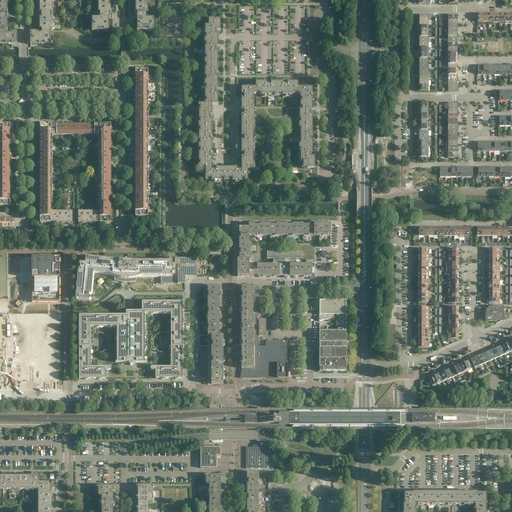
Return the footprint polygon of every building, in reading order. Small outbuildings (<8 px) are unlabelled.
[(9,19),(9,12),(8,12),(8,7),(0,7),(0,24),(8,24),(8,19),(9,19)] [(54,19),(54,16),(54,12),(52,12),(52,7),(39,7),(39,12),(38,12),(38,19),(39,19),(39,24),(52,24),(52,19),(54,19)] [(109,31),(109,19),(112,19),(112,12),(111,12),(111,7),(98,7),(98,12),(97,12),(97,18),(92,18),(92,31),(98,31),(98,29),(103,29),(103,31),(109,31)] [(154,31),(154,18),(149,18),(149,12),(148,12),(148,7),(135,7),(135,12),(134,12),(134,19),(137,19),(137,31),(143,31),(143,29),(146,29),(148,29),(148,31),(154,31)] [(220,31),(220,20),(208,20),(208,26),(205,26),(205,39),(204,39),(204,41),(218,42),(218,35),(217,35),(217,33),(220,33),(220,31)] [(0,44),(17,45),(17,32),(11,32),(11,34),(9,34),(9,32),(8,32),(8,31),(8,24),(0,24),(0,44)] [(50,45),(50,33),(50,31),(50,30),(52,30),(52,24),(39,24),(39,30),(41,30),(41,31),(41,32),(39,32),(39,34),(36,34),(36,32),(30,32),(30,45),(50,45)] [(220,52),(220,50),(217,50),(217,48),(218,48),(218,42),(204,41),(204,44),(205,44),(205,57),(206,57),(206,62),(218,62),(218,52),(220,52)] [(218,73),(218,62),(206,62),(206,68),(203,68),(203,75),(203,78),(206,78),(206,84),(218,84),(218,77),(217,77),(217,75),(220,75),(220,73),(218,73)] [(149,81),(149,76),(148,76),(148,70),(135,70),(135,78),(133,78),(133,81),(135,81),(135,87),(148,87),(148,81),(149,81)] [(277,95),(277,83),(271,83),(271,84),(269,84),(269,81),(266,81),(266,83),(256,83),(256,88),(256,93),(262,93),(262,97),(271,97),(271,95),(277,95)] [(298,93),(298,88),(298,83),(287,83),(287,81),(285,81),(285,84),(283,84),(283,83),(277,83),(277,95),(282,95),(282,97),(292,97),(292,93),(297,93),(298,93)] [(218,105),(218,94),(220,94),(220,92),(217,92),(217,90),(218,90),(218,84),(206,84),(206,90),(203,90),(203,99),(206,99),(206,105),(200,105),(200,109),(200,111),(197,111),(197,120),(200,120),(200,126),(212,126),(212,120),(211,120),(211,118),(214,118),(214,115),(212,115),(212,109),(212,105),(218,105)] [(149,97),(149,93),(149,92),(148,92),(148,87),(135,87),(135,92),(133,92),(133,95),(135,95),(135,103),(148,103),(148,98),(149,98),(149,97)] [(252,111),(252,105),(252,95),(256,95),(256,93),(256,88),(241,88),(241,94),(239,94),(239,97),(242,97),(242,99),(241,99),(241,111),(242,111),(242,113),(239,113),(239,115),(241,115),(241,126),(253,126),(253,120),(254,120),(254,111),(252,111)] [(312,111),(312,105),(312,99),(311,99),(311,97),(314,97),(314,94),(312,94),(312,88),(298,88),(298,93),(297,93),(297,95),(302,95),(302,111),(299,111),(299,120),(300,120),(300,126),(312,126),(312,115),(314,115),(314,113),(311,113),(311,111),(312,111)] [(148,124),(148,119),(148,114),(149,114),(149,113),(149,109),(149,108),(148,108),(148,103),(135,103),(135,111),(133,111),(133,114),(135,114),(135,119),(135,127),(133,127),(133,130),(135,130),(135,135),(148,135),(148,130),(149,130),(149,125),(149,124),(148,124)] [(0,140),(10,141),(10,125),(0,124),(0,140)] [(57,136),(57,135),(57,125),(40,125),(40,141),(50,141),(50,136),(57,136)] [(83,135),(83,125),(68,125),(68,135),(83,135)] [(111,141),(111,125),(94,125),(94,135),(94,136),(100,136),(100,141),(111,141)] [(212,137),(212,126),(200,126),(200,132),(197,132),(197,136),(197,141),(200,141),(200,147),(212,147),(212,141),(211,141),(211,140),(211,139),(214,139),(214,137),(212,137)] [(254,145),(254,132),(253,132),(253,126),(241,126),(241,137),(239,137),(239,139),(242,139),(242,141),(241,141),(241,147),(255,147),(255,145),(254,145)] [(312,137),(312,126),(300,126),(300,132),(299,132),(299,145),(299,147),(312,147),(312,141),(311,141),(311,139),(314,139),(314,137),(312,137)] [(149,146),(149,141),(148,141),(148,135),(135,135),(135,141),(133,141),(133,144),(135,144),(135,152),(148,152),(148,146),(149,146)] [(12,152),(12,149),(10,149),(10,141),(0,140),(0,157),(10,158),(10,152),(12,152)] [(52,158),(52,141),(50,141),(40,141),(40,149),(38,149),(38,152),(40,152),(40,157),(52,158)] [(113,152),(113,149),(111,149),(111,141),(100,141),(99,141),(99,157),(111,157),(111,152),(113,152)] [(212,168),(212,167),(212,158),(214,158),(214,155),(211,155),(211,153),(212,153),(212,147),(200,147),(200,153),(197,153),(197,162),(200,162),(200,168),(205,168),(212,168)] [(254,162),(254,153),(254,150),(255,150),(255,147),(241,147),(241,153),(242,153),(242,155),(239,155),(239,158),(241,158),(241,167),(241,168),(248,168),(253,168),(253,162),(254,162)] [(315,168),(315,157),(314,157),(314,155),(311,155),(311,153),(312,153),(312,147),(299,147),(299,150),(299,162),(303,162),(303,168),(315,168)] [(149,162),(149,158),(149,157),(148,157),(148,152),(135,152),(135,160),(133,160),(133,163),(135,163),(135,168),(148,168),(148,163),(149,163),(149,162)] [(12,166),(12,163),(10,163),(10,158),(0,157),(0,173),(10,174),(10,166),(12,166)] [(52,174),(52,163),(52,158),(40,157),(40,163),(38,163),(38,166),(40,166),(40,174),(52,174)] [(113,166),(113,163),(111,163),(111,157),(99,157),(99,174),(111,174),(111,166),(113,166)] [(248,179),(248,168),(241,168),(241,167),(240,167),(240,168),(237,168),(230,168),(216,168),(214,168),(214,167),(212,167),(212,168),(205,168),(205,179),(211,179),(211,181),(221,181),(221,179),(227,179),(230,179),(232,179),(232,181),(242,181),(242,179),(248,179)] [(149,178),(149,174),(149,173),(148,173),(148,168),(135,168),(135,173),(133,173),(133,176),(135,176),(135,184),(148,184),(148,179),(149,179),(149,178)] [(12,182),(12,179),(10,179),(10,174),(0,173),(0,190),(10,190),(10,182),(12,182)] [(52,190),(52,174),(40,174),(40,182),(38,182),(38,185),(40,185),(40,190),(52,190)] [(113,185),(113,182),(111,182),(111,174),(99,174),(99,190),(111,190),(111,185),(113,185)] [(149,195),(149,190),(148,190),(148,184),(135,184),(135,192),(133,192),(133,195),(135,195),(135,201),(148,201),(148,195),(149,195)] [(0,206),(10,207),(10,190),(0,190),(0,206)] [(52,207),(52,195),(52,190),(40,190),(40,195),(38,195),(38,198),(40,198),(40,207),(50,207),(52,207)] [(113,198),(113,195),(111,195),(111,190),(99,190),(99,207),(100,207),(111,207),(111,198),(113,198)] [(149,211),(149,207),(149,206),(148,206),(148,201),(135,201),(135,206),(133,206),(133,209),(135,209),(135,217),(148,217),(148,212),(149,212),(149,211)] [(56,223),(56,212),(50,212),(50,207),(40,207),(40,223),(56,223)] [(111,223),(111,207),(100,207),(100,212),(95,212),(95,223),(111,223)] [(73,224),(73,212),(56,212),(56,223),(56,224),(62,224),(62,226),(65,226),(65,224),(73,224)] [(95,224),(95,223),(95,212),(78,212),(78,224),(86,224),(86,226),(89,226),(89,224),(95,224)] [(265,237),(265,225),(266,225),(266,224),(261,224),(261,225),(259,225),(259,226),(257,226),(257,224),(255,224),(254,225),(248,225),(248,228),(248,237),(249,237),(265,237)] [(281,237),(281,225),(275,225),(275,226),(273,226),(273,224),(271,224),(271,225),(266,225),(265,225),(265,237),(270,237),(270,240),(273,241),(276,240),(276,237),(281,237)] [(297,237),(297,225),(292,225),(292,226),(290,226),(290,224),(289,224),(288,224),(287,225),(281,225),(281,237),(286,237),(286,240),(289,241),(292,240),(292,237),(297,237)] [(314,237),(314,225),(308,225),(308,226),(306,226),(306,224),(304,224),(303,225),(297,225),(297,237),(303,237),(303,240),(306,241),(309,240),(309,237),(314,237)] [(330,237),(330,225),(322,225),(322,224),(320,224),(319,225),(314,225),(314,237),(319,237),(319,243),(322,244),(325,243),(325,237),(330,237)] [(248,237),(248,228),(239,228),(239,234),(240,234),(240,236),(238,236),(238,238),(239,239),(239,244),(249,244),(249,237),(248,237)] [(423,236),(423,228),(418,228),(418,231),(415,231),(415,237),(418,237),(418,236),(423,236)] [(250,255),(250,250),(251,250),(251,244),(249,244),(239,244),(239,250),(238,251),(238,252),(238,253),(240,253),(240,255),(239,255),(239,260),(254,260),(254,255),(250,255)] [(314,270),(314,261),(306,261),(306,264),(295,264),(295,259),(301,259),(301,252),(267,252),(267,259),(273,259),(273,264),(257,264),(257,269),(254,269),(254,260),(239,260),(237,260),(237,269),(236,269),(236,271),(237,271),(237,272),(237,277),(238,277),(241,277),(242,277),(245,277),(246,277),(249,277),(250,277),(251,277),(254,277),(254,276),(257,276),(257,277),(261,277),(261,276),(262,276),(263,276),(264,276),(265,277),(271,277),(272,276),(273,276),(274,276),(275,276),(275,277),(284,277),(284,278),(287,279),(290,278),(290,277),(293,277),(294,276),(295,276),(296,276),(297,277),(304,277),(304,276),(305,276),(306,276),(307,276),(308,277),(311,277),(311,278),(314,278),(314,274),(313,274),(313,270),(314,270)] [(33,258),(32,259),(32,260),(32,264),(32,267),(32,272),(32,273),(32,278),(32,279),(32,284),(32,285),(32,290),(32,294),(32,297),(32,301),(32,302),(32,303),(33,303),(37,303),(48,303),(50,303),(54,303),(58,303),(60,302),(60,301),(60,297),(60,293),(60,289),(60,284),(60,279),(60,278),(60,273),(60,271),(60,270),(60,269),(60,268),(60,265),(60,260),(60,258),(58,258),(53,258),(49,258),(45,258),(38,258),(33,258)] [(79,269),(76,300),(79,300),(84,301),(89,301),(90,301),(90,300),(91,300),(91,299),(90,299),(90,298),(89,298),(87,298),(87,295),(91,295),(92,289),(93,274),(109,275),(111,276),(113,277),(116,278),(118,279),(121,279),(120,281),(123,281),(129,281),(130,280),(132,280),(135,279),(137,279),(139,278),(142,277),(156,277),(161,277),(161,284),(170,284),(175,284),(184,284),(184,277),(196,277),(196,276),(196,266),(196,258),(184,258),(181,258),(175,258),(175,263),(172,263),(172,260),(172,259),(171,258),(170,258),(169,259),(169,260),(169,262),(162,262),(162,261),(158,261),(158,262),(150,262),(150,261),(146,261),(146,262),(138,262),(138,261),(134,261),(134,262),(131,262),(130,262),(130,263),(127,263),(127,262),(126,262),(126,261),(125,262),(122,262),(118,261),(118,260),(116,260),(114,260),(114,261),(113,261),(106,260),(106,259),(102,259),(102,260),(94,259),(94,258),(90,258),(90,259),(89,258),(86,258),(84,258),(84,260),(84,264),(81,264),(80,264),(79,265),(79,266),(79,267),(80,267),(81,267),(80,270),(79,269)] [(220,295),(220,294),(219,293),(219,287),(207,287),(207,292),(204,292),(203,295),(204,298),(207,298),(207,304),(219,304),(219,298),(218,298),(218,296),(220,296),(220,295)] [(259,314),(259,309),(258,309),(259,309),(259,304),(258,304),(258,303),(259,303),(259,298),(258,298),(259,298),(259,293),(258,293),(259,293),(259,287),(251,287),(248,287),(241,287),(241,295),(241,296),(241,311),(241,312),(241,327),(241,328),(241,336),(266,336),(266,320),(259,320),(259,315),(258,314),(259,314)] [(332,319),(332,314),(335,314),(335,329),(343,329),(343,314),(346,314),(346,302),(319,302),(319,309),(319,310),(320,310),(320,314),(319,314),(319,322),(332,319)] [(145,363),(145,314),(171,314),(171,367),(152,367),(151,367),(151,368),(150,368),(150,369),(150,370),(151,370),(151,371),(152,371),(155,371),(155,379),(160,379),(160,378),(165,378),(165,379),(173,379),(173,378),(178,378),(178,379),(182,379),(182,338),(181,338),(181,333),(182,333),(182,325),(181,325),(181,320),(182,320),(182,312),(181,312),(181,307),(182,307),(182,303),(172,303),(142,303),(142,312),(126,312),(126,316),(89,316),(79,316),(79,320),(80,320),(80,325),(79,325),(79,334),(80,334),(80,338),(79,338),(79,379),(83,379),(83,378),(88,378),(88,379),(97,379),(97,378),(101,378),(101,379),(106,379),(106,371),(109,371),(110,371),(110,370),(111,370),(111,369),(111,368),(110,368),(110,367),(109,367),(91,367),(91,328),(117,328),(117,363),(115,363),(129,363),(129,364),(129,365),(130,366),(131,366),(132,365),(132,364),(132,363),(146,363),(145,363)] [(220,312),(220,310),(219,309),(219,304),(207,304),(207,309),(204,309),(203,312),(204,315),(207,315),(207,320),(219,320),(219,314),(218,314),(218,312),(220,312)] [(508,318),(508,314),(502,313),(502,308),(486,308),(486,322),(495,322),(496,324),(502,321),(505,320),(508,318)] [(220,328),(220,326),(219,325),(219,320),(207,320),(207,325),(204,325),(203,328),(204,331),(207,331),(207,336),(219,336),(219,330),(218,330),(218,328),(220,328)] [(53,353),(52,329),(51,329),(51,326),(42,326),(42,329),(37,329),(37,335),(36,339),(31,340),(28,348),(26,348),(26,356),(23,355),(23,362),(26,362),(26,368),(30,369),(30,379),(39,379),(39,385),(50,385),(49,379),(53,379),(52,369),(56,369),(55,362),(58,362),(58,356),(55,356),(55,353),(53,353)] [(346,360),(346,332),(319,332),(319,343),(319,348),(319,368),(319,372),(346,372),(346,363),(347,362),(347,361),(346,360)] [(223,361),(223,360),(223,345),(223,344),(223,336),(219,336),(207,336),(199,336),(199,347),(208,347),(207,347),(207,352),(200,352),(200,369),(207,369),(207,374),(208,374),(207,374),(207,379),(208,379),(208,380),(207,380),(207,385),(213,385),(216,385),(223,385),(223,377),(223,376),(223,361)] [(242,379),(287,379),(287,341),(265,341),(265,347),(259,347),(259,337),(258,337),(241,337),(241,344),(241,345),(241,360),(241,361),(241,369),(242,369),(242,379)] [(509,353),(505,344),(500,346),(504,355),(508,353),(509,355),(511,355),(510,353),(509,353)] [(504,355),(500,346),(495,349),(499,357),(500,357),(504,355)] [(499,357),(495,349),(490,351),(494,359),(498,358),(499,360),(501,359),(500,357),(499,357)] [(494,359),(490,351),(485,353),(489,362),(490,361),(494,359)] [(489,362),(485,353),(480,355),(484,364),(488,362),(489,364),(491,363),(490,361),(489,362)] [(484,364),(480,355),(475,357),(479,366),(480,366),(484,364)] [(479,366),(475,357),(470,360),(474,368),(478,366),(479,368),(481,368),(480,366),(479,366)] [(472,369),(468,361),(463,363),(467,371),(468,371),(472,369)] [(467,371),(463,363),(458,365),(462,374),(466,372),(467,374),(469,373),(468,371),(467,371)] [(462,374),(458,365),(453,367),(457,376),(458,375),(462,374)] [(457,376),(453,367),(448,369),(452,378),(456,376),(457,378),(459,377),(458,375),(457,376)] [(452,378),(448,369),(443,372),(447,380),(448,380),(452,378)] [(447,380),(443,372),(438,374),(442,382),(446,381),(447,383),(449,382),(448,380),(447,380)] [(442,382),(438,374),(433,376),(437,385),(438,384),(442,382)] [(437,385),(433,376),(428,378),(432,387),(436,385),(437,387),(439,386),(438,384),(437,385)] [(215,404),(210,404),(210,405),(210,408),(210,410),(210,429),(210,432),(210,439),(210,440),(210,441),(212,441),(213,442),(222,442),(222,438),(221,437),(221,434),(222,432),(222,428),(221,427),(221,423),(222,422),(222,419),(222,418),(221,417),(221,413),(221,409),(221,405),(221,404),(216,404),(215,404)] [(395,411),(389,411),(388,411),(388,414),(388,416),(381,416),(381,422),(388,422),(388,425),(395,425),(395,428),(399,428),(399,425),(404,425),(404,421),(404,417),(404,413),(395,413),(395,411)] [(278,416),(257,416),(257,412),(248,413),(248,416),(245,416),(245,420),(245,423),(248,423),(248,428),(257,428),(257,423),(278,423),(278,421),(278,419),(278,416)] [(419,414),(412,414),(412,423),(419,423),(434,423),(434,414),(419,414)] [(267,469),(267,454),(266,454),(266,453),(271,453),(271,447),(269,447),(269,445),(267,445),(267,443),(265,443),(265,447),(258,447),(258,443),(255,443),(255,445),(253,445),(253,447),(246,447),(246,469),(267,469)] [(218,469),(218,457),(222,457),(222,448),(202,448),(202,469),(218,469)] [(303,463),(303,456),(303,455),(302,455),(301,455),(300,455),(299,455),(298,455),(296,454),(295,454),(294,454),(293,453),(292,453),(291,454),(291,462),(294,463),(303,463)] [(0,490),(9,490),(9,477),(6,477),(6,473),(2,473),(2,475),(3,475),(3,476),(1,476),(0,476),(0,490)] [(38,490),(38,481),(39,481),(39,476),(38,476),(38,478),(36,478),(36,473),(31,473),(31,475),(32,475),(32,476),(25,476),(25,477),(23,477),(23,476),(23,490),(38,490)] [(263,482),(262,479),(259,479),(259,474),(247,474),(247,480),(248,480),(248,482),(246,482),(246,484),(247,484),(247,490),(259,490),(259,485),(262,485),(263,482)] [(23,490),(23,476),(23,477),(21,477),(21,476),(9,476),(9,477),(9,490),(23,490)] [(221,493),(221,479),(221,476),(206,476),(206,485),(209,485),(209,493),(221,493)] [(52,498),(52,488),(51,488),(51,486),(52,486),(56,486),(56,481),(39,481),(38,481),(38,490),(38,500),(52,500),(51,500),(51,498),(52,498)] [(152,504),(152,491),(152,487),(138,486),(138,505),(137,505),(137,509),(138,509),(148,509),(148,504),(152,504)] [(113,504),(113,491),(113,487),(98,487),(98,496),(101,496),(101,504),(113,504)] [(262,501),(263,498),(262,495),(259,495),(259,490),(247,490),(247,496),(248,496),(248,498),(246,498),(246,499),(246,500),(247,501),(247,506),(259,506),(259,501),(262,501)] [(429,505),(429,493),(420,493),(420,492),(419,492),(418,492),(418,493),(412,493),(412,494),(412,505),(415,505),(417,505),(426,505),(429,505)] [(445,505),(445,494),(445,493),(439,493),(439,492),(438,492),(437,492),(437,493),(429,493),(429,505),(431,505),(437,505),(442,505),(445,505)] [(461,505),(461,493),(453,493),(453,492),(452,492),(451,492),(451,493),(450,493),(445,493),(445,494),(445,505),(447,505),(459,505),(461,505)] [(478,505),(478,494),(478,493),(472,493),(471,492),(470,492),(469,493),(461,493),(461,505),(464,505),(472,505),(475,505),(478,505)] [(221,509),(221,501),(221,493),(209,493),(209,509),(221,509)] [(412,505),(412,494),(404,494),(404,505),(412,505)] [(486,505),(486,494),(478,494),(478,505),(486,505)] [(51,511),(52,502),(51,502),(51,501),(52,501),(52,500),(38,500),(38,511),(51,511)]
